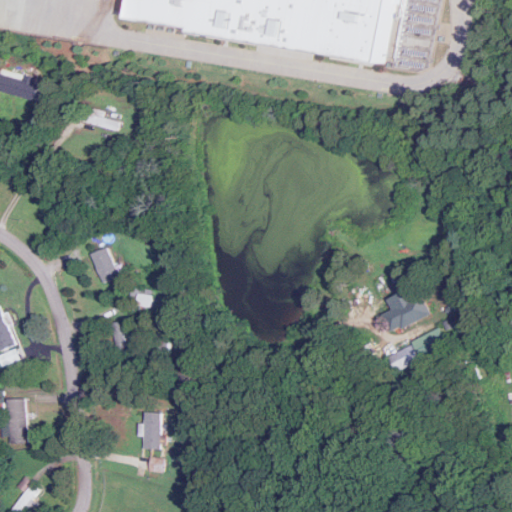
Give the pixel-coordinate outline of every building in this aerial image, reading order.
[(138,0),(136,16),(198,25),(197,30),(384,61),(390,17),(396,17),(397,9),(404,10),(405,0),(138,0)] [(37,76),(28,73),(27,79),(3,72),(0,81),(0,88),(38,100),(43,84),(35,81),(37,76)] [(104,282),(121,275),(110,246),(93,253),(104,282)] [(391,298),(396,308),(387,312),(396,331),(433,312),(424,293),(412,299),(408,289),(391,298)] [(0,304),(0,351),(1,354),(0,354),(0,356),(3,365),(23,358),(3,303),(0,304)] [(424,358),(453,346),(445,327),(416,340),(424,358)] [(423,359),(416,343),(393,354),(400,370),(423,359)] [(29,397),(11,398),(12,443),(31,442),(29,397)] [(164,411),(148,411),(147,422),(142,422),(141,435),(146,435),(146,447),(163,448),(164,411)]
